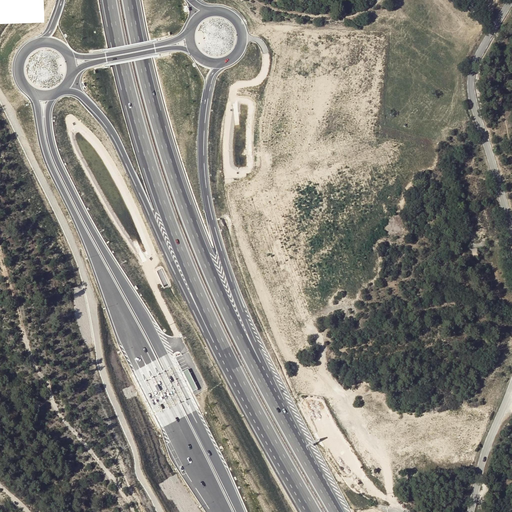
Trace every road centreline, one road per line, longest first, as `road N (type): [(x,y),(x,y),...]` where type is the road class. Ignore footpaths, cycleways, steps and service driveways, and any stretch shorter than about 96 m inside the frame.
road 1 (motorway): [(25,86),(50,164),(224,511)]
road 2 (motorway): [(239,511),(57,163),(47,113),(57,91)]
road 3 (track): [(0,93),(82,269),(105,377),(161,511)]
road 4 (motorway): [(269,403),(199,254),(126,0)]
road 5 (motorway): [(109,0),(157,189),(231,364)]
road 6 (motorway): [(269,403),(204,199),(205,98),(212,74),(226,62)]
road 7 (motorway): [(57,91),(82,96),(115,135),(192,303),(231,364)]
road 8 (track): [(0,251),(30,358),(57,411),(134,511)]
road 9 (tertiary): [(511,229),(471,89),(474,63),(510,0)]
road 10 (track): [(392,510),(383,460),(329,377),(314,334)]
road 11 (motorway): [(231,364),(314,511)]
road 12 (tertiary): [(470,511),(511,384)]
road 13 (motorway): [(68,79),(105,60),(178,47),(194,52)]
road 14 (motorway): [(190,29),(105,55),(63,50)]
road 15 (motorway): [(333,511),(269,403)]
